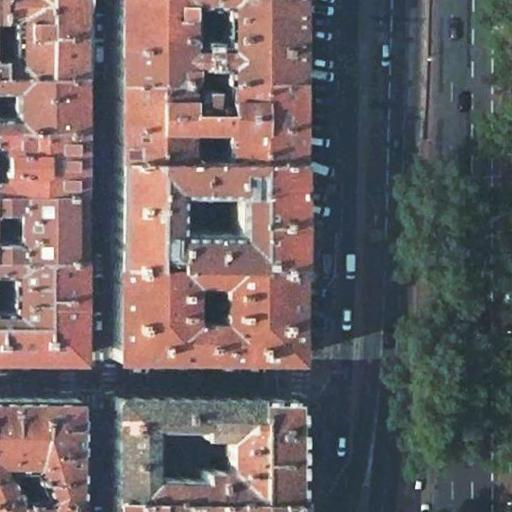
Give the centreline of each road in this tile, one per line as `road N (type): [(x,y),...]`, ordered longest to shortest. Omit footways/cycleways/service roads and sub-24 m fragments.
road 1 (primary): [(461,511),(458,77)]
road 2 (primary): [(348,0),(341,386)]
road 3 (residential): [(84,379),(86,0)]
road 4 (primary): [(398,0),(386,369)]
road 5 (residential): [(84,379),(341,386)]
road 6 (primary): [(386,369),(352,511)]
road 7 (primary): [(386,369),(381,511)]
road 8 (residential): [(85,511),(84,379)]
road 9 (primary): [(341,386),(340,511)]
